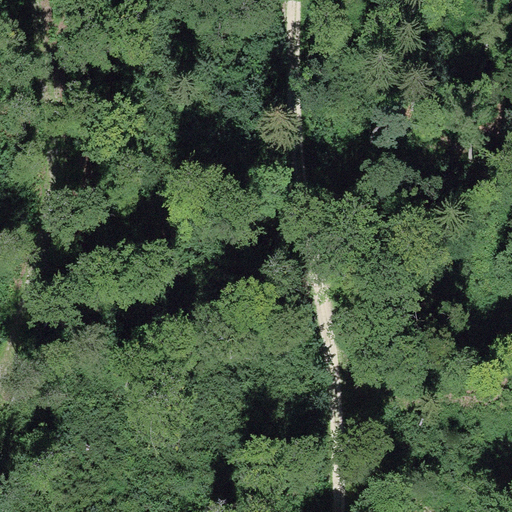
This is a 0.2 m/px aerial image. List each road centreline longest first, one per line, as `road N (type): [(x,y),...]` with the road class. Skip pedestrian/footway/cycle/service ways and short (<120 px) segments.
road 1 (track): [(345,511),(343,418),(307,237),(304,0)]
road 2 (track): [(0,360),(46,221),(54,165),(35,0)]
